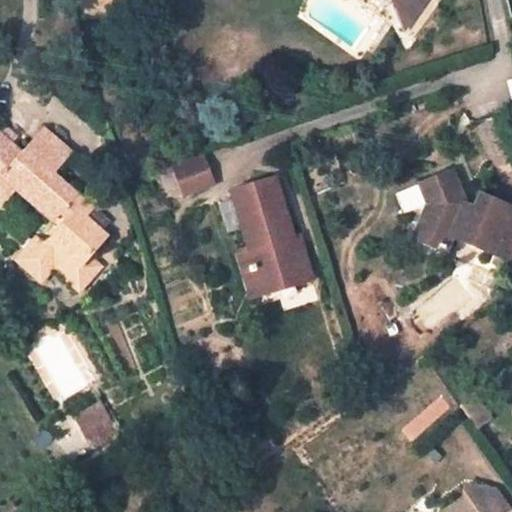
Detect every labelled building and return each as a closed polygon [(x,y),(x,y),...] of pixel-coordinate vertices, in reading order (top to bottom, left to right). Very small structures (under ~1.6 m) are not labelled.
[(391,0),(399,29),(421,0),(391,0)] [(0,200),(15,185),(20,180),(58,213),(64,218),(48,236),(53,240),(76,261),(90,246),(97,238),(92,233),(104,220),(75,194),(52,174),(70,152),(41,127),(17,156),(6,146),(15,136),(4,126),(0,130),(0,200)] [(180,198),(215,187),(205,156),(170,167),(180,198)] [(450,171),(419,183),(428,205),(414,239),(445,251),(452,235),(507,259),(511,248),(511,207),(480,194),(474,207),(464,203),(450,171)] [(274,179),(231,191),(248,247),(244,248),(254,283),(290,272),(294,282),(311,276),(301,247),(292,249),(288,236),(292,235),(274,179)] [(52,219),(58,213),(20,180),(15,185),(52,219)] [(292,249),(301,247),(297,233),(292,235),(288,236),(292,249)] [(53,240),(45,249),(68,270),(76,261),(53,240)] [(77,278),(98,254),(90,246),(76,261),(68,270),(77,278)] [(254,283),(244,248),(238,251),(251,295),(294,282),(290,272),(254,283)] [(510,511),(497,492),(468,487),(465,500),(445,511),(510,511)]
